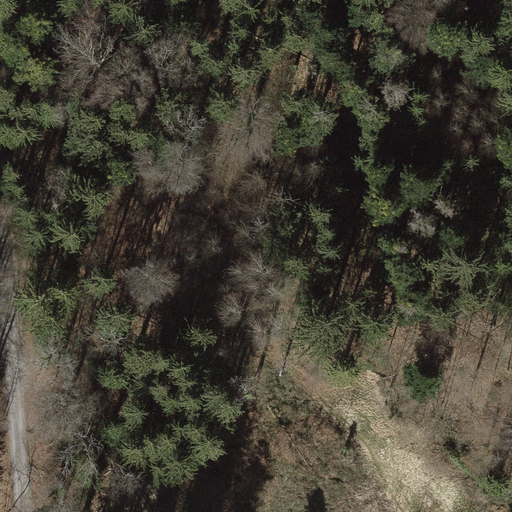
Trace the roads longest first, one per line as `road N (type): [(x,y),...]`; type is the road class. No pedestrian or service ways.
road 1 (track): [(33,511),(0,177)]
road 2 (track): [(0,101),(151,0)]
